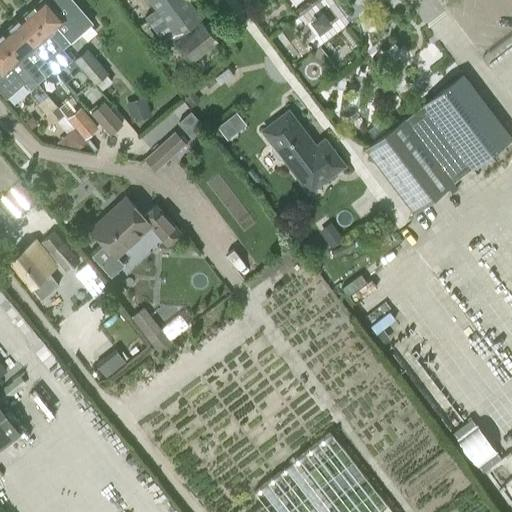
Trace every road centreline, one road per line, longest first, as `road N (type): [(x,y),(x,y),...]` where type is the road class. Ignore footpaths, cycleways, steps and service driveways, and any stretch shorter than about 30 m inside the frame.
road 1 (unknown): [(0,119),(32,152),(161,196),(246,316),(238,336),(186,378),(132,411),(112,410),(0,284)]
road 2 (track): [(221,0),(511,366)]
